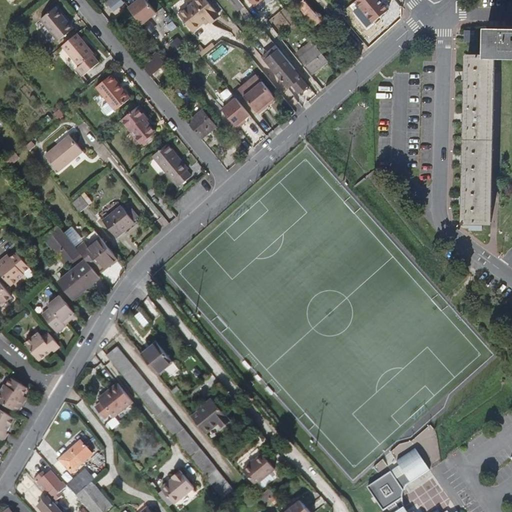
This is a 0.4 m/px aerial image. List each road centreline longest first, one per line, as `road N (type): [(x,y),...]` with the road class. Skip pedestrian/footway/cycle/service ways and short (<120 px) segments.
road 1 (residential): [(138,272),(340,511)]
road 2 (residential): [(511,278),(438,213),(443,33),(428,13)]
road 3 (residential): [(232,187),(428,13)]
road 4 (residential): [(232,187),(78,0)]
road 5 (unknown): [(235,479),(148,375),(110,312)]
road 6 (residential): [(60,392),(138,272)]
road 7 (unknown): [(305,122),(248,48),(211,31)]
road 8 (residential): [(138,272),(232,187)]
